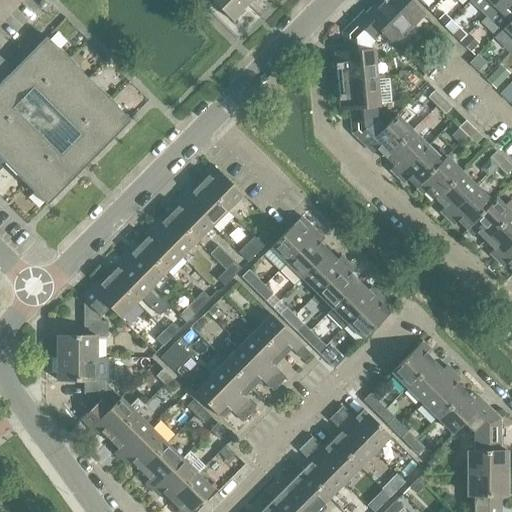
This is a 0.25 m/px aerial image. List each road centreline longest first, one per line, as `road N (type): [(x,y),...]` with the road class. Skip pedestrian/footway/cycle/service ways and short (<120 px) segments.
road 1 (residential): [(36,291),(312,19)]
road 2 (residential): [(511,307),(321,129),(312,19)]
road 3 (residential): [(216,511),(261,467),(271,444),(406,310)]
road 4 (residential): [(27,415),(2,354),(7,327),(36,291)]
